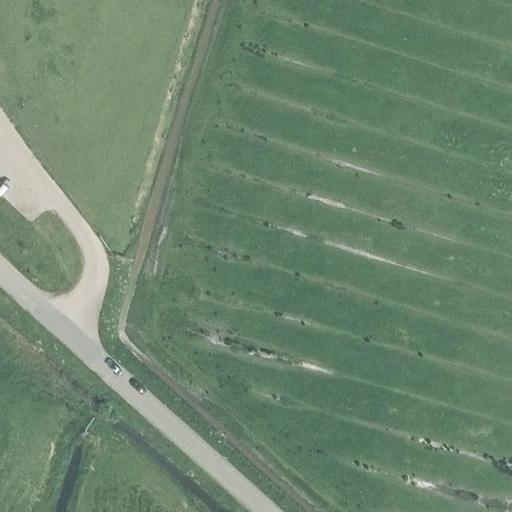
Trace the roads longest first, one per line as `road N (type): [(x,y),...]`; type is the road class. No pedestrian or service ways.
road 1 (tertiary): [(267,511),(69,334)]
road 2 (unclassified): [(0,120),(98,266),(69,334)]
